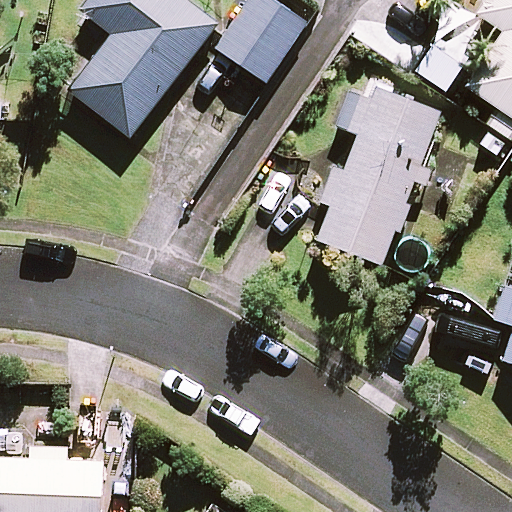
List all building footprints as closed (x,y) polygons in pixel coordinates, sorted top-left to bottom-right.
[(132,143),(220,27),(184,0),(92,0),(81,16),(113,40),(71,97),(132,143)] [(311,29),(266,0),(251,0),(218,51),(272,87),(311,29)] [(511,115),(511,0),(496,0),(482,22),(508,39),(474,89),(511,115)] [(419,74),(449,95),(472,62),(441,41),(419,74)] [(422,171),(443,115),(381,92),(375,107),(363,103),(349,138),(361,143),(348,178),(339,175),(325,211),(334,215),(322,247),(384,270),(386,265),(416,186),(430,192),(436,176),(422,171)] [(511,292),(507,291),(497,325),(511,329),(511,292)] [(0,511),(103,511),(105,470),(70,469),(70,455),(32,453),(31,467),(0,466),(0,511)] [(128,511),(131,466),(107,464),(103,511),(128,511)]
